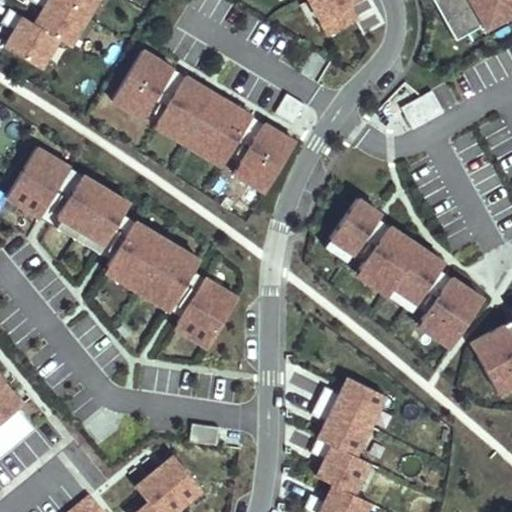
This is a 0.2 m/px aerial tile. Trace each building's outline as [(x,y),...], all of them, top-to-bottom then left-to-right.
[(69,46),(97,0),(29,0),(30,0),(43,9),(34,24),(9,8),(0,22),(14,31),(4,47),(40,68),(57,39),(69,46)] [(308,0),(328,36),(357,21),(349,6),(359,0),(308,0)] [(511,0),(432,0),(455,40),(511,7),(511,0)] [(173,69),(141,50),(111,100),(127,110),(133,100),(149,109),(173,69)] [(161,117),(185,76),(173,69),(149,109),(161,117)] [(227,156),(251,116),(185,76),(161,117),(179,127),(173,137),(203,156),(209,146),(227,156)] [(420,123),(448,102),(433,82),(404,104),(420,123)] [(293,123),(304,104),(286,93),(274,112),(293,123)] [(149,109),(133,100),(127,110),(143,119),(149,109)] [(239,163),(263,123),(251,116),(227,156),(239,163)] [(173,137),(179,127),(161,117),(155,127),(173,137)] [(264,192),(294,142),(263,123),(239,163),(255,173),(249,183),(264,192)] [(221,166),(227,156),(209,146),(203,156),(221,166)] [(69,167),(36,147),(5,197),(21,207),(27,196),(45,207),(69,167)] [(249,183),(255,173),(239,163),(233,173),(249,183)] [(109,260),(133,220),(122,214),(103,244),(56,216),(81,175),(69,167),(45,207),(39,217),(109,260)] [(81,175),(56,216),(103,244),(122,214),(128,203),(81,175)] [(45,207),(27,196),(21,207),(39,217),(45,207)] [(352,254),(377,218),(380,214),(356,198),(328,238),(350,253),(352,254)] [(363,261),(388,225),(377,218),(352,254),(363,261)] [(174,300),(192,270),(198,260),(133,220),(109,260),(127,270),(121,281),(152,300),(158,290),(174,300)] [(416,301),(438,269),(443,262),(388,225),(363,261),(362,263),(379,275),(372,285),(386,296),(394,285),(416,301)] [(350,253),(328,238),(323,246),(344,261),(350,253)] [(121,281),(127,270),(109,260),(103,271),(121,281)] [(372,285),(379,275),(362,263),(355,274),(372,285)] [(427,308),(449,276),(438,269),(416,301),(427,308)] [(180,317),(203,277),(192,270),(174,300),(168,310),(180,317)] [(449,276),(427,308),(423,314),(440,326),(433,336),(448,347),(482,298),(449,276)] [(207,348),(237,297),(203,277),(180,317),(198,327),(191,338),(207,348)] [(409,311),(416,301),(394,285),(386,296),(409,311)] [(168,310),(174,300),(158,290),(152,300),(168,310)] [(440,326),(423,314),(416,325),(433,336),(440,326)] [(191,338),(198,327),(180,317),(173,327),(191,338)] [(511,372),(511,338),(504,324),(469,343),(498,394),(511,386),(511,382),(508,374),(511,372)] [(364,511),(369,502),(353,494),(368,462),(354,456),(384,395),(347,377),(339,393),(324,386),(310,414),(325,421),(310,452),(324,459),(315,476),(332,484),(324,501),(310,494),(303,508),(309,511),(364,511)] [(22,405),(0,378),(0,458),(35,430),(18,408),(22,405)] [(216,446),(219,428),(191,424),(189,442),(216,446)] [(173,511),(201,489),(172,455),(134,486),(147,502),(135,511),(173,511)] [(103,511),(89,495),(69,511),(103,511)]
